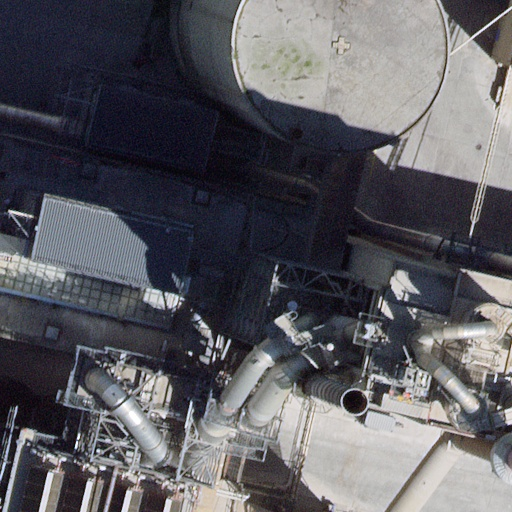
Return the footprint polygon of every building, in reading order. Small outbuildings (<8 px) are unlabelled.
[(131,0),(136,34),(153,67),(179,91),(212,106),(248,109),(281,101),(310,82),(332,55),(344,23),(344,0),(131,0)] [(511,0),(502,0),(492,48),(511,51),(511,0)] [(149,83),(40,62),(30,115),(139,136),(149,83)] [(0,117),(0,327),(166,363),(171,341),(203,192),(210,163),(0,117)] [(420,240),(203,192),(171,341),(387,389),(420,240)] [(511,274),(450,263),(424,399),(511,415),(511,274)] [(341,511),(339,507),(329,496),(316,490),(302,487),(288,490),(275,497),(265,508),(263,511),(341,511)]
